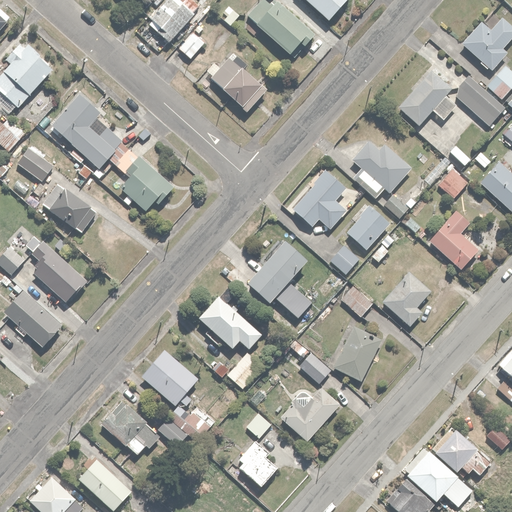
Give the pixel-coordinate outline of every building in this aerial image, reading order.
[(149,23),(169,40),(198,7),(190,0),(180,0),(180,1),(179,0),(162,0),(148,17),(152,19),(149,23)] [(259,0),(247,14),(289,52),(299,41),(303,44),(314,32),(278,0),(275,0),(271,5),(264,0),(259,0)] [(308,0),(329,19),(346,0),(308,0)] [(0,29),(9,19),(0,10),(0,29)] [(460,41),(491,69),(507,51),(503,47),(511,36),(511,26),(500,15),(488,28),(479,20),(460,41)] [(179,46),(190,56),(203,40),(192,31),(179,46)] [(19,106),(53,67),(20,39),(4,58),(9,62),(0,72),(0,105),(8,112),(16,104),(19,106)] [(209,75),(246,109),(266,87),(230,54),(219,67),(213,61),(205,69),(210,74),(209,75)] [(501,99),(511,85),(511,71),(504,64),(486,85),(501,99)] [(430,69),(397,105),(418,124),(431,109),(442,119),(455,105),(443,94),(450,87),(430,69)] [(455,89),(455,96),(488,125),(503,108),(467,76),(455,89)] [(100,109),(79,91),(44,129),(73,155),(80,148),(98,164),(121,139),(94,116),(100,109)] [(0,148),(5,153),(24,130),(8,116),(0,124),(0,143),(0,148)] [(352,177),(374,197),(385,185),(390,190),(411,166),(385,143),(379,150),(367,139),(350,158),(360,167),(352,177)] [(461,170),(469,160),(472,158),(454,143),(446,152),(457,161),(454,164),(461,170)] [(28,144),(16,160),(43,180),(55,164),(28,144)] [(437,151),(433,158),(446,167),(450,161),(437,151)] [(475,157),(485,167),(491,160),(481,151),(475,157)] [(156,201),(172,184),(141,154),(126,169),(130,174),(119,186),(144,210),(154,199),(156,201)] [(480,182),(511,209),(511,174),(498,162),(480,182)] [(324,168),(291,207),(312,225),(318,219),(329,229),(346,208),(336,200),(347,187),(324,168)] [(438,183),(454,198),(467,183),(452,169),(438,183)] [(55,182),(41,202),(83,231),(97,210),(55,182)] [(382,202),(399,217),(407,207),(391,193),(382,202)] [(345,232),(366,248),(390,217),(369,201),(345,232)] [(428,239),(460,267),(479,246),(460,230),(469,221),(455,209),(428,239)] [(268,300),(272,294),(296,315),(308,300),(285,280),(305,258),(283,238),(246,280),(268,300)] [(68,301),(87,278),(40,240),(36,244),(29,239),(24,245),(31,251),(30,252),(38,259),(33,264),(36,267),(32,272),(68,301)] [(329,260),(345,273),(359,257),(342,243),(329,260)] [(0,253),(0,264),(10,273),(24,257),(8,244),(0,253)] [(381,300),(409,325),(421,311),(415,305),(430,289),(408,269),(381,300)] [(360,316),(372,302),(353,285),(340,299),(360,316)] [(3,310),(42,344),(61,322),(21,288),(3,310)] [(217,294),(197,316),(209,326),(203,331),(217,345),(223,339),(233,348),(240,340),(248,348),(261,334),(217,294)] [(361,379),(380,338),(351,325),(333,366),(361,379)] [(511,346),(497,362),(511,374),(511,346)] [(198,376),(163,347),(140,375),(175,404),(198,376)] [(226,373),(243,387),(262,365),(245,351),(226,373)] [(299,365),(317,382),(329,368),(311,352),(299,365)] [(212,367),(222,377),(228,369),(219,360),(212,367)] [(279,416),(305,439),(338,401),(319,384),(302,404),(294,398),(279,416)] [(99,421),(137,453),(145,444),(149,447),(160,433),(123,400),(113,411),(110,409),(99,421)] [(177,404),(157,428),(177,445),(187,433),(197,442),(215,421),(196,404),(188,414),(177,404)] [(270,423),(257,412),(246,426),(258,437),(270,423)] [(451,424),(431,446),(456,470),(460,465),(468,473),(473,468),(479,473),(488,464),(472,450),(476,446),(451,424)] [(485,436),(501,451),(511,440),(495,426),(485,436)] [(238,465),(262,487),(279,469),(265,456),(268,453),(253,439),(237,457),(241,462),(238,465)] [(476,494),(422,445),(402,466),(407,470),(405,472),(435,500),(442,492),(462,510),(476,494)] [(78,477),(113,509),(131,489),(96,458),(78,477)] [(29,499),(43,511),(76,511),(83,504),(51,474),(29,499)] [(385,499),(398,511),(425,511),(434,503),(405,476),(385,499)]
